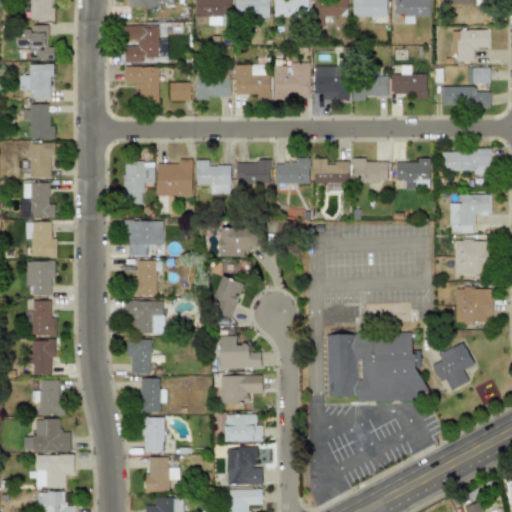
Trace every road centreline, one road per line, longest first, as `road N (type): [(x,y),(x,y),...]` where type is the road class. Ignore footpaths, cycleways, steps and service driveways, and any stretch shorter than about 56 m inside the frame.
road 1 (residential): [(108,511),(95,333),(101,0)]
road 2 (residential): [(96,139),(511,137)]
road 3 (residential): [(290,511),(288,353),(273,311)]
road 4 (secondary): [(357,511),(511,429)]
